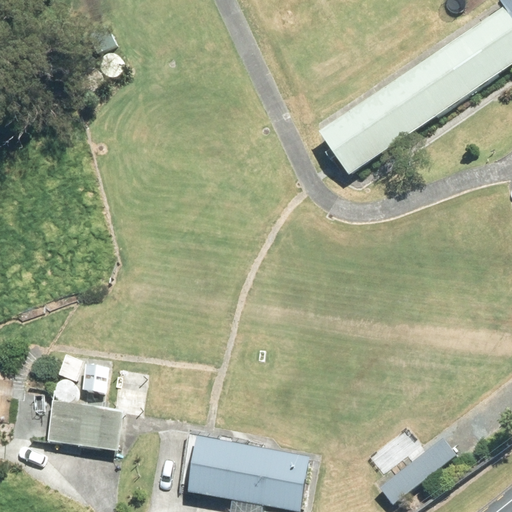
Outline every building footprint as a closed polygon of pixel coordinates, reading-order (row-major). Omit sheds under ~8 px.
[(511,2),(509,5),(511,9),(511,11),(328,140),(357,181),(511,75),(511,2)] [(111,35),(101,41),(107,54),(118,49),(111,35)] [(72,360),(64,378),(83,386),(90,368),(72,360)] [(59,406),(53,445),(124,456),(130,417),(59,406)] [(204,451),(195,504),(246,511),(305,511),(312,469),(204,451)]
